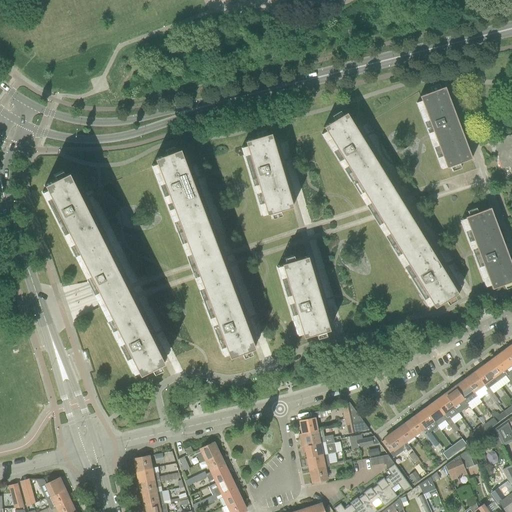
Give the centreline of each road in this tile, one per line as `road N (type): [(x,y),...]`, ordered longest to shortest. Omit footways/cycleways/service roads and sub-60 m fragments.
road 1 (tertiary): [(209,106),(511,30)]
road 2 (residential): [(87,450),(0,180)]
road 3 (unclassified): [(278,407),(385,372),(511,314)]
road 4 (tertiary): [(18,123),(100,139),(209,106)]
road 5 (unclassified): [(87,450),(278,407)]
road 6 (tertiary): [(209,106),(109,122),(26,103)]
